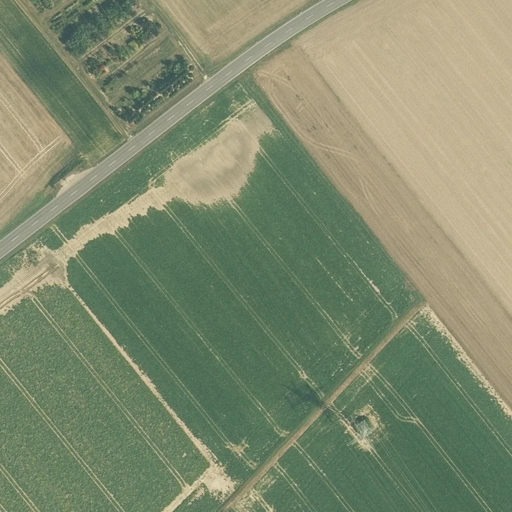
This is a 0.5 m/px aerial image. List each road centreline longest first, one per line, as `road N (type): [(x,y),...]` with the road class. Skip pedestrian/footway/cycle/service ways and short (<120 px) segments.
road 1 (track): [(233,71),(418,301),(221,511)]
road 2 (secondary): [(344,0),(284,33),(0,250)]
